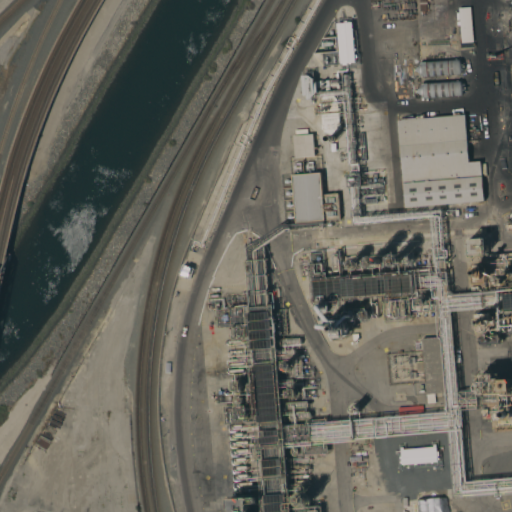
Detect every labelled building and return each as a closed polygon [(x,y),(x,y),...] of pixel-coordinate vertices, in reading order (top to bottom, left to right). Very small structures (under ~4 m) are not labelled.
[(460,43),(461,43),(458,8),(470,7),(473,42),(472,42),(472,47),(460,48),(460,43)] [(353,63),(352,23),(337,23),(338,64),(353,63)] [(426,205),(427,210),(418,211),(419,216),(407,217),(406,208),(405,208),(403,187),(388,189),(386,165),(401,163),(400,146),(376,147),(375,126),(398,124),(397,120),(465,115),(469,162),(480,161),(483,201),(426,205)] [(313,134),(314,156),(294,158),(292,135),(313,134)] [(321,172),(322,194),(338,193),(340,220),(294,223),(291,175),(321,172)] [(486,254),(469,255),(468,239),(484,238),(486,254)] [(444,246),(446,273),(435,274),(433,247),(444,246)] [(331,254),(332,254),(334,253),(337,253),(338,254),(339,271),(338,272),(336,272),(334,272),(333,271),(331,254)] [(400,265),(398,266),(396,266),(394,266),(393,265),(392,264),(391,262),(391,260),(392,258),(393,256),(394,255),(395,254),(397,254),(399,254),(400,255),(402,256),(402,257),(404,256),(405,255),(407,255),(408,255),(410,255),(411,256),(412,258),(413,260),(413,262),(412,264),(409,266),(408,267),(406,267),(404,266),(403,266),(402,264),(401,264),(400,265)] [(371,259),(373,258),(374,257),(376,257),(377,257),(379,257),(380,258),(381,260),(382,262),(382,264),(381,266),(378,268),(377,269),(375,269),(373,268),(372,267),(370,266),(370,265),(370,263),(370,260),(371,259)] [(349,260),(352,258),(354,258),(356,258),(357,259),(359,260),(360,261),(360,263),(361,265),(360,267),(359,268),(357,270),(356,270),(354,270),(353,270),(351,270),(350,268),(348,266),(348,265),(348,262),(349,260)] [(250,307),(246,261),(253,260),(256,307),(250,307)] [(472,277),(471,276),(470,273),(470,270),(472,268),(473,267),(473,264),(483,263),(484,265),(485,266),(487,268),(488,270),(488,273),(487,275),(486,279),(486,283),(473,283),(473,279),(472,277)] [(411,273),(412,293),(315,301),(314,281),(411,273)] [(500,284),(499,282),(498,279),(498,278),(499,277),(499,276),(500,275),(502,273),(503,273),(505,273),(507,273),(509,275),(511,277),(511,278),(511,279),(511,282),(509,284),(508,284),(507,285),(505,286),(502,285),(500,284)] [(511,308),(504,309),(503,294),(511,292),(511,308)] [(230,308),(244,307),(246,323),(231,325),(230,308)] [(270,312),(271,320),(250,322),(249,313),(270,312)] [(477,332),(477,328),(473,328),(473,320),(477,319),(476,314),(489,313),(489,317),(494,317),(495,326),(490,326),(490,331),(477,332)] [(346,317),(348,319),(350,321),(350,323),(351,325),(351,327),(351,330),(350,332),(350,333),(349,335),(346,337),(346,340),(336,341),(336,339),(333,338),(331,337),(329,335),(328,333),(327,331),(327,328),(327,326),(328,323),(328,321),(330,319),(332,317),(334,316),(334,315),(345,314),(345,316),(346,317)] [(271,321),(272,329),(251,331),(250,323),(271,321)] [(232,327),(241,326),(242,329),(246,329),(246,336),(233,337),(232,327)] [(272,330),(273,338),(251,340),(251,332),(272,330)] [(486,344),(485,345),(484,345),(483,345),(481,345),(480,344),(479,343),(479,342),(479,340),(479,339),(480,337),(482,337),(482,336),(484,336),(486,337),(487,338),(488,339),(488,341),(487,343),(486,344)] [(500,343),(499,344),(497,344),(496,344),(494,344),(493,343),(493,342),(492,341),(492,340),(492,338),(493,337),(494,336),(495,336),(497,336),(498,336),(500,337),(500,338),(501,339),(501,341),(500,342),(500,343)] [(421,339),(443,337),(448,393),(434,394),(435,403),(427,403),(421,339)] [(280,347),(279,345),(279,341),(280,339),(301,338),(301,340),(301,343),(301,345),(280,347)] [(273,340),(273,348),(252,350),(251,342),(273,340)] [(275,365),(276,371),(254,373),(254,366),(275,365)] [(276,372),(277,385),(256,387),(254,374),(276,372)] [(500,380),(511,379),(511,392),(501,393),(500,380)] [(236,391),(235,382),(243,381),(243,390),(236,391)] [(277,386),(278,400),(257,401),(256,388),(277,386)] [(297,397),(287,398),(287,392),(289,392),(291,390),(296,389),(297,397)] [(278,400),(279,413),(258,415),(257,402),(278,400)] [(511,422),(497,423),(496,406),(508,405),(508,404),(511,403),(511,422)] [(235,406),(247,405),(248,419),(236,420),(236,417),(234,418),(234,416),(236,415),(235,406)] [(358,411),(357,412),(355,413),(354,413),(352,412),(351,410),(351,409),(351,408),(352,407),(353,406),(355,405),(356,406),(357,406),(358,408),(359,409),(358,410),(358,411)] [(289,420),(289,418),(289,416),(289,414),(310,412),(311,414),(311,417),(310,419),(289,420)] [(279,414),(280,421),(259,422),(258,416),(279,414)] [(281,436),(281,442),(261,444),(260,438),(281,436)] [(302,455),(301,453),(301,450),(301,448),(327,445),(328,452),(302,455)] [(282,459),(283,466),(264,468),(264,460),(282,459)] [(265,476),(264,469),(283,467),(284,475),(265,476)] [(287,494),(287,502),(265,504),(264,496),(287,494)] [(302,510),(301,509),(300,507),(300,505),(300,504),(300,502),(301,500),(301,499),(302,498),(304,497),(305,496),(307,495),(308,495),(310,495),(312,496),(313,497),(315,498),(316,500),(317,502),(317,503),(317,505),(316,507),(315,509),(314,510),(318,510),(319,511),(300,511),(301,511),(304,511),(302,510)] [(231,511),(230,499),(259,497),(259,504),(249,505),(249,511),(231,511)] [(265,511),(265,505),(286,503),(287,511),(265,511)]
